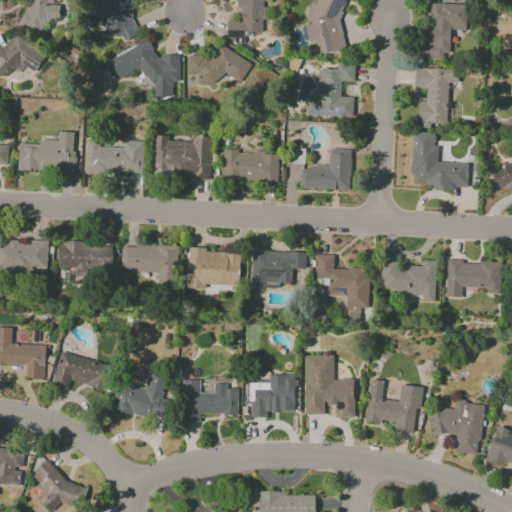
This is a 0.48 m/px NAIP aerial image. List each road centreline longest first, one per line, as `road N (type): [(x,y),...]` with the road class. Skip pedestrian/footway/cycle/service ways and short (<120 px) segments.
road 1 (residential): [(511,511),(446,481),(362,461),(282,456),(127,485),(89,444),(46,422),(0,416)]
road 2 (residential): [(511,229),(0,203)]
road 3 (residential): [(388,14),(379,221)]
